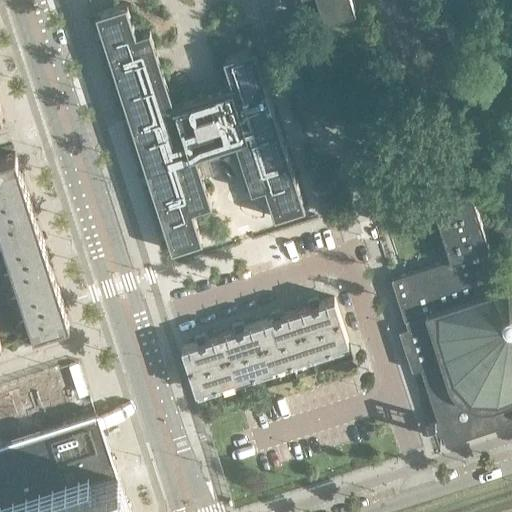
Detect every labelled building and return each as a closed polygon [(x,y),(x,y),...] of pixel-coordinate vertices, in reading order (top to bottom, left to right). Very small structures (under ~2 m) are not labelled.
[(168,0),(189,62),(259,40),(252,16),(240,20),(236,8),(248,5),(246,0),(168,0)] [(355,9),(351,0),(318,0),(324,19),(355,9)] [(305,206),(254,48),(223,58),(233,87),(221,91),(219,87),(209,91),(198,94),(195,86),(190,88),(192,96),(171,103),(173,107),(161,110),(139,45),(152,41),(148,29),(135,33),(126,3),(95,13),(96,17),(132,128),(134,132),(146,170),(170,246),(171,249),(202,239),(201,237),(192,208),(209,203),(209,204),(210,203),(206,190),(205,191),(199,193),(197,185),(200,184),(192,156),(249,138),(260,173),(249,177),(249,176),(247,177),(251,190),(253,189),(264,185),(274,216),(305,206)] [(0,209),(31,200),(20,166),(15,151),(0,156),(0,209)] [(511,285),(508,285),(504,285),(502,286),(495,288),(482,249),(490,247),(474,199),(478,197),(474,187),(471,188),(465,169),(439,177),(441,182),(428,187),(450,258),(391,277),(404,318),(413,316),(415,323),(399,329),(412,369),(421,366),(437,417),(434,418),(439,435),(443,434),(445,441),(445,443),(511,421),(511,285)] [(373,220),(428,202),(424,188),(368,206),(370,212),(373,220)] [(46,247),(35,214),(31,200),(0,209),(0,256),(2,261),(46,247)] [(61,294),(50,261),(46,247),(2,261),(17,309),(61,294)] [(69,320),(65,308),(61,294),(17,309),(25,334),(58,323),(59,325),(67,322),(67,320),(69,320)] [(348,339),(334,295),(320,300),(318,295),(307,299),(308,304),(295,308),(309,352),(348,339)] [(309,352),(295,308),(282,312),(280,307),(269,311),(271,316),(257,320),(272,364),(309,352)] [(272,364),(257,320),(244,324),(243,319),(231,323),(233,328),(220,332),(234,376),(272,364)] [(234,376),(220,332),(207,337),(205,331),(194,335),(195,340),(181,345),(195,389),(234,376)] [(130,511),(129,507),(110,449),(106,435),(101,421),(99,414),(98,410),(0,441),(0,511),(130,511)]
